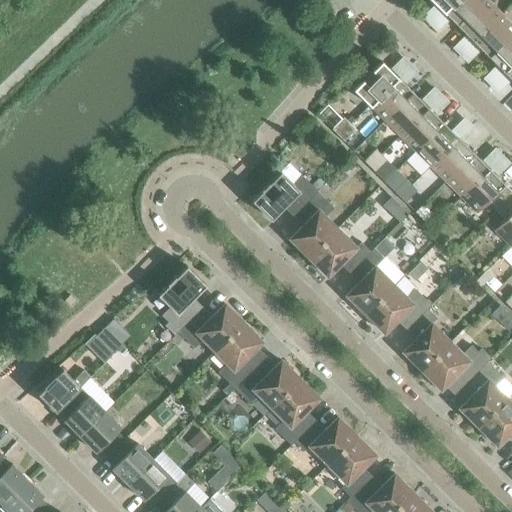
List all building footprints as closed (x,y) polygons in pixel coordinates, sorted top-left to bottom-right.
[(429,0),(442,12),(454,0),(429,0)] [(454,0),(442,12),(457,27),(484,0),(454,0)] [(484,0),(457,27),(473,43),(501,15),(486,0),(484,0)] [(473,43),(488,58),(511,33),(511,25),(501,15),(473,43)] [(511,33),(488,58),(503,73),(511,64),(511,33)] [(352,90),(369,106),(397,77),(381,61),(352,90)] [(511,64),(503,73),(511,82),(511,64)] [(369,106),(384,121),(412,93),(397,77),(369,106)] [(384,121),(399,136),(427,108),(412,93),(384,121)] [(399,136),(414,151),(442,123),(427,108),(399,136)] [(331,130),(338,136),(350,124),(343,118),(331,130)] [(414,151),(430,167),(458,138),(442,123),(414,151)] [(350,124),(338,136),(343,142),(355,130),(350,124)] [(430,167),(445,182),(473,154),(458,138),(430,167)] [(363,162),(368,167),(380,155),(375,149),(363,162)] [(445,182),(460,197),(488,169),(473,154),(445,182)] [(380,155),(368,167),(374,172),(386,160),(380,155)] [(486,203),(495,212),(511,194),(511,192),(488,169),(460,197),(476,213),(486,203)] [(286,204),(296,213),(317,192),(301,176),(292,184),(280,172),(251,201),(270,220),(286,204)] [(393,192),(399,197),(411,185),(405,180),(393,192)] [(411,185),(399,197),(404,203),(416,191),(411,185)] [(289,239),(308,258),(337,229),(324,217),(333,208),(317,192),(296,213),(305,223),(289,239)] [(493,230),(510,247),(511,244),(511,194),(495,212),(504,220),(493,230)] [(422,205),(414,213),(424,222),(431,215),(422,205)] [(419,227),(425,232),(437,220),(431,215),(424,222),(419,227)] [(343,261),(352,270),(370,252),(354,236),(349,241),(337,229),(308,258),(327,277),(343,261)] [(384,238),(373,249),(383,258),(393,248),(384,238)] [(345,295),(364,314),(393,285),(381,273),(390,265),(383,258),(373,249),(370,252),(352,270),(361,279),(345,295)] [(420,262),(407,275),(414,282),(427,269),(420,262)] [(173,336),(177,332),(198,311),(189,302),(205,285),(186,266),(157,295),(169,307),(161,316),(167,322),(164,326),(173,336)] [(475,282),(480,287),(484,283),(492,275),(487,270),(475,282)] [(492,275),(484,283),(493,292),(501,284),(492,275)] [(409,327),(426,309),(430,305),(414,289),(405,298),(393,285),(364,314),(383,333),(399,317),(409,327)] [(202,340),(214,352),(243,323),(224,304),(207,320),(198,311),(177,332),(193,348),(202,340)] [(402,352),(421,371),(450,342),(438,330),(443,325),(426,309),(409,327),(418,336),(402,352)] [(511,319),(507,314),(499,323),(507,331),(511,326),(511,319)] [(218,373),(234,389),(255,367),(245,358),(262,342),(243,323),(214,352),(226,364),(218,373)] [(95,336),(113,354),(118,349),(122,345),(104,328),(95,336)] [(93,334),(84,344),(104,363),(111,356),(113,354),(95,336),(93,334)] [(456,374),(465,383),(487,362),(490,358),(480,349),(477,352),(470,346),(462,354),(450,342),(421,371),(440,390),(456,374)] [(258,396),(271,408),(299,380),(280,361),(264,377),(255,367),(234,389),(250,405),(258,396)] [(458,409),(477,427),(506,399),(494,386),(503,378),(487,362),(465,383),(474,392),(458,409)] [(55,412),(58,410),(80,387),(72,380),(62,369),(37,394),(55,412)] [(82,370),(72,380),(80,387),(90,378),(82,370)] [(290,445),(293,442),(311,424),(302,415),(318,399),(299,380),(271,408),(283,421),(274,429),(290,445)] [(63,421),(79,437),(104,412),(80,387),(58,410),(66,418),(63,421)] [(511,404),(506,399),(477,427),(496,446),(511,430),(511,404)] [(98,449),(106,458),(128,436),(104,412),(79,437),(95,452),(98,449)] [(315,453),(327,465),(356,436),(337,417),(320,433),(311,424),(293,442),(310,458),(315,453)] [(199,431),(188,442),(198,452),(210,442),(199,431)] [(111,469),(127,484),(152,460),(128,436),(106,458),(114,466),(111,469)] [(334,482),(350,498),(368,481),(358,471),(375,455),(356,436),(327,465),(339,477),(334,482)] [(219,445),(211,453),(232,474),(240,466),(219,445)] [(0,503),(2,505),(26,480),(11,464),(8,467),(0,459),(0,503)] [(146,497),(154,506),(172,488),(171,488),(163,480),(168,475),(152,460),(127,484),(143,500),(146,497)] [(242,466),(234,473),(248,486),(255,479),(242,466)] [(368,511),(371,509),(373,511),(392,511),(412,493),(393,474),(377,490),(368,481),(350,498),(346,502),(353,508),(356,511),(368,511)] [(195,511),(200,507),(184,492),(193,484),(184,475),(171,488),(172,488),(154,506),(160,511),(195,511)] [(42,511),(48,507),(39,499),(42,496),(26,480),(2,505),(8,511),(42,511)] [(265,492),(256,500),(267,511),(275,503),(265,492)] [(412,493),(392,511),(430,511),(431,511),(412,493)] [(346,502),(340,508),(344,511),(349,511),(353,508),(346,502)]
